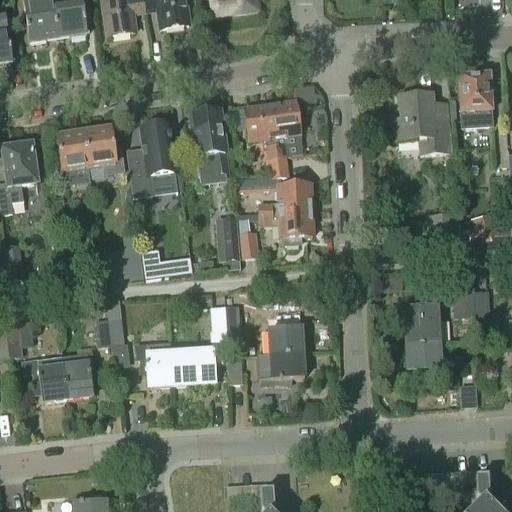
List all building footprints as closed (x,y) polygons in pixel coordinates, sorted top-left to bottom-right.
[(21,0),(24,18),(28,48),(57,44),(52,9),(51,0),(21,0)] [(51,0),(52,9),(57,44),(86,40),(82,10),(80,0),(51,0)] [(129,0),(100,0),(107,41),(135,37),(132,19),(145,17),(142,1),(130,2),(129,0)] [(142,0),(142,1),(145,17),(158,16),(160,34),(188,30),(183,0),(142,0)] [(222,0),(209,2),(212,21),(228,19),(229,20),(259,16),(256,0),(222,0)] [(0,69),(12,68),(5,21),(0,21),(0,69)] [(458,81),(460,117),(461,133),(492,131),(490,103),(496,103),(495,91),(489,91),(489,79),(458,81)] [(401,124),(393,124),(395,145),(419,143),(420,159),(449,157),(447,131),(433,132),(431,107),(431,99),(399,101),(401,124)] [(295,107),(269,111),(277,163),(285,162),(291,161),(288,141),(300,139),(295,107)] [(269,111),(244,115),(248,147),(265,144),(266,151),(268,164),(277,163),(269,111)] [(219,118),(190,122),(198,173),(199,182),(228,178),(226,168),(219,118)] [(175,183),(167,130),(139,134),(143,161),(126,163),(132,204),(151,201),(149,187),(175,183)] [(110,134),(83,138),(88,173),(103,171),(104,180),(124,177),(121,154),(113,155),(110,134)] [(83,138),(56,142),(64,190),(90,186),(88,173),(83,138)] [(7,189),(0,189),(0,220),(12,218),(11,208),(22,206),(20,190),(37,188),(31,149),(29,150),(26,146),(14,148),(12,152),(2,154),(7,189)] [(268,164),(266,164),(268,184),(287,182),(285,162),(277,163),(268,164)] [(264,183),(238,183),(239,198),(265,198),(264,183)] [(278,208),(258,209),(259,218),(311,216),(310,190),(277,191),(278,208)] [(65,204),(54,205),(56,220),(67,219),(65,204)] [(311,216),(259,218),(259,231),(279,230),(279,243),(283,243),(284,248),(286,250),(298,250),(300,247),(300,242),(312,242),(311,216)] [(452,221),(428,223),(429,245),(453,243),(452,221)] [(248,224),(238,225),(241,263),(257,262),(255,238),(249,238),(248,224)] [(507,224),(468,226),(468,234),(468,243),(469,257),(509,255),(508,242),(507,224)] [(216,226),(219,266),(237,264),(235,225),(216,226)] [(122,256),(102,259),(105,284),(126,281),(130,281),(130,284),(143,282),(140,257),(137,238),(123,240),(125,256),(122,256)] [(430,248),(416,249),(417,260),(431,259),(430,248)] [(19,252),(4,253),(7,284),(22,282),(19,252)] [(158,254),(140,257),(143,282),(144,284),(162,282),(177,280),(174,264),(159,266),(158,254)] [(82,261),(65,264),(68,292),(85,290),(82,261)] [(387,283),(374,283),(375,294),(387,293),(387,283)] [(474,297),(452,298),(454,323),(475,322),(474,297)] [(486,297),(474,297),(475,322),(488,322),(486,297)] [(118,306),(105,307),(106,310),(108,326),(111,351),(123,349),(120,324),(118,306)] [(435,311),(403,312),(405,350),(437,348),(435,311)] [(236,312),(224,313),(225,337),(237,336),(236,312)] [(299,316),(267,318),(267,329),(269,359),(302,357),(300,332),(299,316)] [(108,326),(95,327),(98,352),(111,351),(108,326)] [(18,329),(5,330),(6,337),(9,362),(22,361),(18,329)] [(6,337),(0,337),(0,363),(9,362),(6,337)] [(170,359),(172,391),(215,389),(213,368),(227,367),(227,363),(225,337),(211,338),(213,356),(170,359)] [(437,348),(405,350),(407,383),(420,382),(439,379),(437,348)] [(170,349),(134,351),(135,368),(140,368),(139,380),(146,381),(147,393),(172,391),(170,359),(170,349)] [(302,357),(269,359),(257,360),(259,385),(260,385),(260,391),(272,390),(272,389),(287,390),(287,383),(303,382),(302,357)] [(92,358),(61,362),(67,404),(92,401),(90,389),(98,387),(93,368),(92,358)] [(61,362),(21,367),(23,381),(33,379),(33,399),(40,398),(42,408),(67,404),(61,362)] [(240,362),(227,363),(227,367),(228,390),(242,390),(240,362)] [(478,366),(464,367),(465,377),(478,377),(478,366)] [(486,474),(368,482),(369,506),(443,502),(442,489),(475,487),(476,500),(475,502),(480,507),(475,511),(491,511),(484,505),(488,501),(486,474)] [(281,511),(281,496),(260,497),(261,511),(281,511)] [(72,511),(105,511),(105,505),(93,506),(91,499),(72,503),(72,511)]
